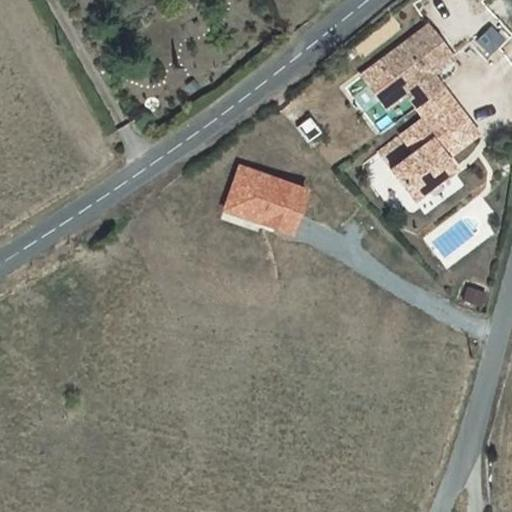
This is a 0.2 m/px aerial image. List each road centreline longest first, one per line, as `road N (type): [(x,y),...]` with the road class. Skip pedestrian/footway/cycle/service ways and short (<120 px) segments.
road 1 (tertiary): [(362,0),(147,162),(0,259)]
road 2 (unclassified): [(511,262),(437,511)]
